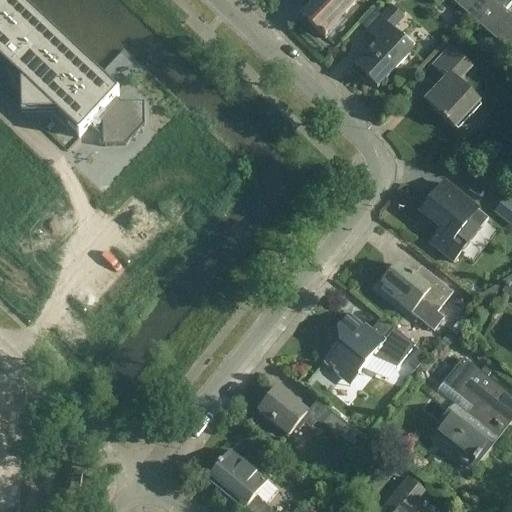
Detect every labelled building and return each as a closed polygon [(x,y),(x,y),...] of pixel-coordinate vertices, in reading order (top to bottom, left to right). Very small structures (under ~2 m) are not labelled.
[(14,0),(0,0),(0,64),(79,139),(85,133),(86,134),(98,121),(97,120),(119,97),(94,74),(14,0)] [(349,0),(319,0),(302,18),(325,41),(328,38),(327,37),(356,6),(349,0)] [(447,0),(506,52),(511,45),(511,22),(500,12),(501,10),(505,13),(511,5),(511,3),(508,0),(489,0),(495,5),(494,6),(486,0),(447,0)] [(403,20),(402,19),(405,15),(396,6),(392,9),(367,35),(378,45),(355,69),(377,91),(414,53),(392,32),(403,20)] [(449,126),(455,132),(481,105),(458,84),(472,70),(452,50),(434,69),(447,82),(426,104),(444,121),(443,123),(447,127),(449,126)] [(420,215),(442,233),(431,245),(454,264),(489,221),(445,185),(420,215)] [(511,226),(511,209),(506,205),(498,216),(511,226)] [(444,319),(438,315),(454,295),(432,278),(425,287),(399,266),(383,287),(397,298),(394,301),(433,332),(444,319)] [(511,282),(502,294),(511,301),(511,282)] [(353,383),(374,357),(395,368),(413,346),(381,320),(370,333),(349,316),(337,331),(329,332),(331,354),(323,364),(330,369),(329,370),(333,373),(334,372),(340,377),(342,374),(353,383)] [(419,351),(408,364),(416,370),(427,357),(419,351)] [(483,369),(480,373),(464,360),(442,386),(474,411),(467,420),(456,412),(434,439),(471,469),(493,443),(494,444),(496,443),(481,431),(509,396),(486,378),(490,374),(483,369)] [(357,436),(332,416),(317,404),(307,415),(277,391),(259,414),(289,438),(302,422),(311,430),(316,423),(324,425),(349,446),(357,436)] [(208,479),(239,505),(248,494),(255,499),(268,484),(230,453),(221,464),(220,463),(217,467),(218,468),(208,479)] [(410,511),(425,494),(407,479),(384,508),(389,511),(410,511)] [(270,511),(255,499),(248,494),(239,505),(234,511),(235,511),(270,511)]
